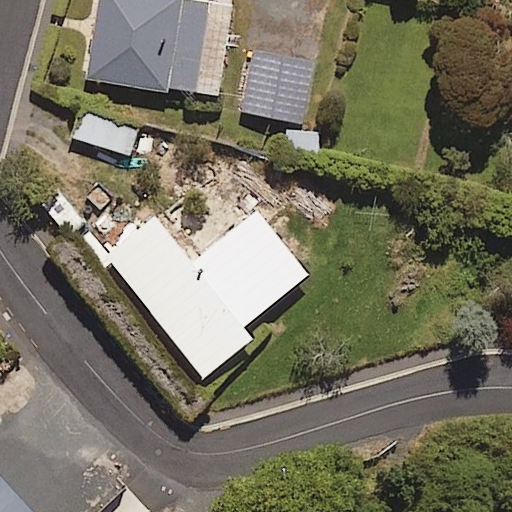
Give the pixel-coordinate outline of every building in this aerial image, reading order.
[(232,2),(220,0),(99,0),(87,74),(217,95),(232,2)] [(511,0),(504,0),(503,24),(511,24),(511,0)] [(314,59),(253,48),(242,110),(302,121),(314,59)] [(139,127),(85,111),(77,138),(131,154),(139,127)] [(319,128),(285,127),(283,157),(317,158),(319,128)] [(284,194),(260,173),(228,209),(255,233),(223,269),(280,319),(348,242),(318,216),(328,205),(298,179),(284,194)] [(198,271),(151,310),(204,374),(252,335),(198,271)] [(0,511),(31,511),(0,475),(0,511)]
